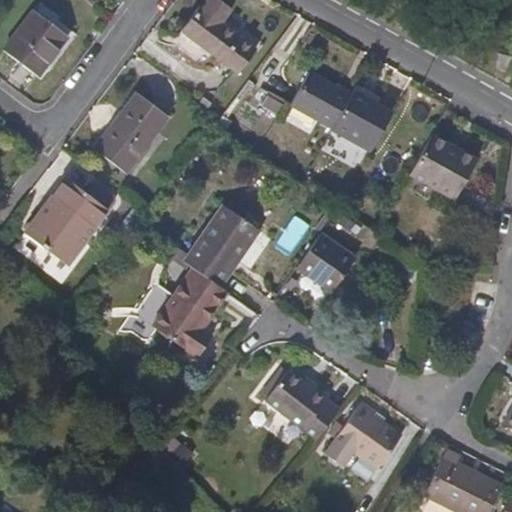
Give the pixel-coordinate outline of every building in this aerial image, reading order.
[(209,5),(190,30),(247,73),(266,48),(232,23),(243,8),(231,0),(216,0),(211,7),(209,5)] [(39,9),(9,49),(42,75),(73,34),(39,9)] [(335,133),(352,102),(309,78),(292,109),(335,133)] [(335,133),(334,134),(373,154),(394,115),(369,102),(373,96),(359,89),(352,102),(335,133)] [(131,173),(175,117),(144,94),(121,123),(127,127),(106,153),(131,173)] [(127,127),(121,123),(101,149),(106,153),(127,127)] [(435,137),(413,177),(457,200),(479,161),(459,150),(457,155),(448,150),(451,145),(435,137)] [(459,150),(451,145),(448,150),(457,155),(459,150)] [(113,208),(71,176),(29,229),(71,261),(113,208)] [(198,264),(225,284),(236,269),(265,230),(229,202),(192,251),(188,257),(198,264)] [(361,254),(328,230),(303,265),(326,281),(330,276),(340,284),(361,254)] [(178,241),(174,246),(188,257),(192,251),(178,241)] [(188,257),(174,246),(171,251),(194,269),(198,264),(188,257)] [(225,284),(198,264),(194,269),(178,290),(168,282),(145,313),(156,322),(200,354),(215,333),(205,325),(231,289),(225,284)] [(330,276),(326,281),(337,289),(340,284),(330,276)] [(267,396),(271,399),(295,370),(289,365),(266,393),(267,396)] [(318,438),(342,408),(328,398),(332,393),(318,383),(315,386),(304,378),(295,370),(271,399),(306,428),(318,438)] [(307,374),(304,378),(315,386),(318,383),(307,374)] [(365,400),(339,436),(379,467),(402,435),(375,415),(378,410),(365,400)] [(511,433),(511,410),(502,428),(511,433)] [(463,456),(450,449),(425,495),(457,511),(494,511),(507,488),(460,462),(463,456)] [(511,511),(511,497),(503,511),(511,511)]
